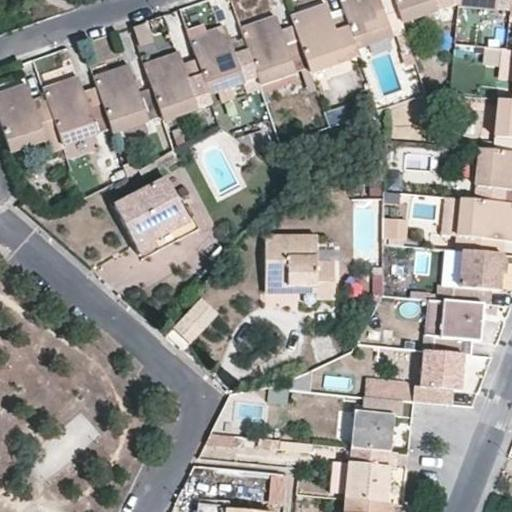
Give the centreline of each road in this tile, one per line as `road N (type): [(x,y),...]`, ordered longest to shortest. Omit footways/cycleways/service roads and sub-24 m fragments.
road 1 (residential): [(0,222),(192,393),(196,409),(150,511)]
road 2 (residential): [(150,0),(0,52)]
road 3 (residential): [(511,380),(461,511)]
